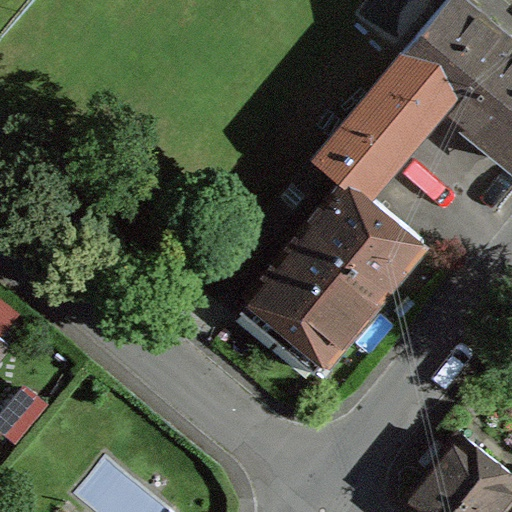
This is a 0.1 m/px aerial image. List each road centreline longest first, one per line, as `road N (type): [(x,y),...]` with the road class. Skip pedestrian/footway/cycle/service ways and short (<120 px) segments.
road 1 (residential): [(0,218),(324,486)]
road 2 (residential): [(511,254),(324,486)]
